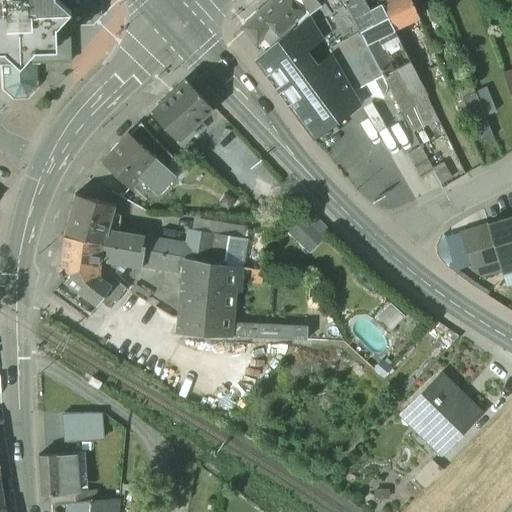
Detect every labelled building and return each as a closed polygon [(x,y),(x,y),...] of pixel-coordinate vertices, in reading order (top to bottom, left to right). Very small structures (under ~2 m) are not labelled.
[(0,0),(0,65),(2,66),(35,64),(72,63),(70,24),(69,0),(0,0)] [(96,0),(69,0),(70,24),(92,24),(100,15),(100,3),(96,0)] [(293,0),(271,0),(243,26),(265,52),(266,53),(281,39),(307,15),(293,0)] [(293,0),(307,15),(315,7),(322,0),(293,0)] [(353,20),(345,5),(340,0),(328,0),(337,10),(333,12),(347,39),(360,32),(353,20)] [(369,12),(362,0),(340,0),(345,5),(353,20),(369,12)] [(377,0),(381,6),(392,30),(418,18),(410,0),(377,0)] [(381,6),(369,12),(353,20),(360,32),(366,43),(375,38),(392,30),(381,6)] [(281,39),(266,53),(265,52),(256,60),(314,138),(360,104),(339,66),(329,48),(307,15),(281,39)] [(360,32),(347,39),(329,48),(339,66),(360,55),(361,56),(370,52),(365,43),(366,43),(360,32)] [(393,70),(375,38),(366,43),(365,43),(370,52),(379,69),(383,76),(393,70)] [(370,52),(361,56),(371,74),(379,69),(370,52)] [(409,63),(393,70),(383,76),(403,112),(427,99),(409,63)] [(35,64),(2,66),(3,89),(13,98),(27,97),(36,87),(35,64)] [(511,71),(503,75),(511,101),(511,71)] [(185,80),(150,113),(180,146),(195,133),(191,129),(212,109),(185,80)] [(475,93),(462,99),(479,143),(493,137),(475,93)] [(174,160),(140,123),(130,135),(167,168),(174,160)] [(130,135),(128,133),(101,162),(130,189),(139,179),(157,195),(175,176),(130,135)] [(435,164),(439,182),(452,179),(447,161),(435,164)] [(114,206),(74,194),(63,236),(64,236),(64,237),(102,244),(103,244),(107,230),(114,206)] [(322,239),(298,216),(287,228),(310,251),(322,239)] [(511,217),(487,225),(496,255),(501,273),(511,269),(511,217)] [(487,225),(475,229),(484,259),(496,255),(487,225)] [(245,239),(188,229),(186,243),(183,258),(184,258),(234,266),(241,267),(245,239)] [(475,229),(459,233),(471,272),(481,279),(489,276),(484,259),(475,229)] [(186,243),(142,236),(107,230),(103,244),(162,255),(163,254),(183,258),(186,243)] [(102,244),(64,237),(59,269),(63,281),(96,304),(99,301),(109,285),(98,277),(96,272),(100,256),(102,244)] [(103,244),(102,244),(100,256),(108,261),(120,263),(182,274),(184,258),(183,258),(163,254),(162,255),(103,244)] [(496,255),(484,259),(489,276),(501,273),(496,255)] [(108,261),(100,256),(96,272),(98,277),(109,285),(99,301),(107,307),(109,307),(111,307),(124,288),(111,276),(120,263),(108,261)] [(234,266),(184,258),(182,274),(176,334),(307,341),(308,327),(229,324),(234,266)] [(462,394),(439,373),(409,404),(426,420),(417,429),(441,454),(479,417),(459,397),(462,394)] [(99,414),(64,414),(66,442),(101,440),(99,414)] [(71,453),(38,456),(41,495),(51,495),(74,493),(74,492),(71,453)] [(431,460),(412,479),(425,490),(443,471),(431,460)] [(96,490),(74,492),(74,493),(75,503),(91,501),(97,500),(96,490)] [(74,493),(51,495),(52,505),(68,503),(75,503),(74,493)] [(75,503),(68,503),(66,511),(117,511),(118,509),(91,508),(91,501),(75,503)]
